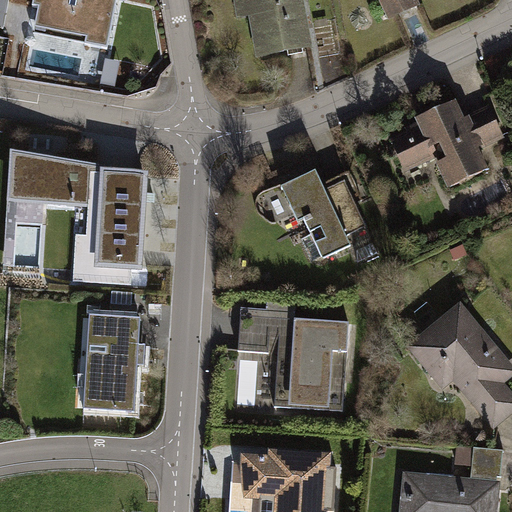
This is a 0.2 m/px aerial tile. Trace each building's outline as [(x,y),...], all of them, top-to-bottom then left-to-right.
[(34,0),(33,8),(54,12),(51,29),(74,34),(72,42),(85,45),(85,46),(107,50),(117,0),(34,0)] [(248,0),(251,13),(253,13),(261,55),(308,47),(299,0),(248,0)] [(414,0),(382,0),(391,18),(417,5),(414,0)] [(12,27),(10,4),(0,4),(0,38),(9,40),(12,27)] [(117,84),(122,60),(110,58),(106,81),(117,84)] [(502,137),(489,109),(461,122),(453,104),(419,121),(421,126),(408,132),(410,136),(393,144),(405,170),(437,155),(433,146),(442,142),(450,159),(440,164),(451,187),(485,171),(475,150),(502,137)] [(110,175),(110,171),(43,160),(42,171),(20,170),(16,222),(43,223),(44,198),(68,199),(68,204),(77,205),(77,199),(89,200),(103,200),(99,265),(132,267),(139,268),(144,177),(110,175)] [(316,173),(288,186),(304,219),(311,234),(301,239),(312,262),(323,257),(324,260),(351,247),(346,237),(366,227),(345,181),(325,191),(316,173)] [(298,222),(304,219),(288,186),(282,189),(298,222)] [(103,200),(89,200),(87,236),(76,236),(73,280),(76,280),(77,268),(104,270),(104,282),(132,283),(132,267),(99,265),(103,200)] [(379,254),(374,243),(358,251),(358,263),(379,254)] [(77,268),(76,280),(104,282),(104,270),(77,268)] [(110,303),(109,318),(134,319),(135,304),(110,303)] [(267,303),(266,311),(272,311),(271,319),(295,321),(296,305),(267,303)] [(343,412),(349,324),(295,321),(271,319),(272,311),(266,311),(241,309),(238,352),(278,354),(275,408),(343,412)] [(511,372),(511,371),(460,310),(414,348),(432,370),(443,361),(475,401),(472,404),(491,426),(511,409),(511,399),(499,383),(511,372)] [(107,355),(109,318),(89,316),(84,411),(86,411),(90,354),(107,355)] [(107,355),(90,354),(86,411),(135,414),(138,367),(144,368),(146,346),(139,346),(141,319),(134,319),(109,318),(107,355)] [(474,448),(473,451),(472,466),(471,475),(497,477),(501,477),(504,451),(474,448)] [(473,451),(457,449),(455,465),(472,466),(473,451)] [(271,459),(243,457),(243,468),(244,478),(245,488),(246,498),(274,499),(273,511),(334,511),(337,469),(328,468),(328,456),(271,453),(271,459)] [(497,477),(471,475),(470,487),(496,489),(497,477)] [(440,480),(407,477),(403,511),(488,511),(489,510),(494,511),(496,489),(470,487),(439,484),(440,480)]
